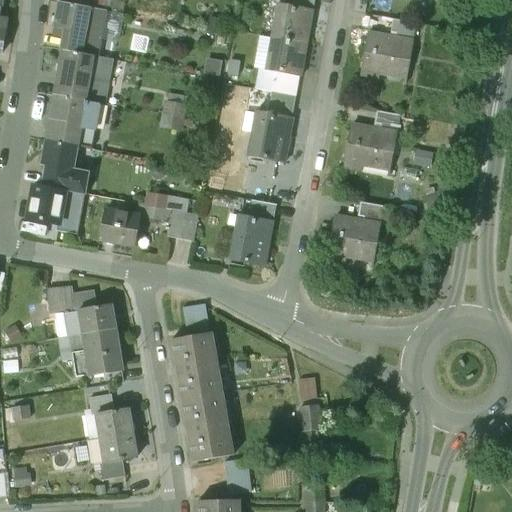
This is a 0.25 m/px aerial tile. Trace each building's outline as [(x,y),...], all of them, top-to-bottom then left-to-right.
[(313,0),(290,0),(289,9),(310,13),(312,13),(313,0)] [(60,4),(59,4),(57,17),(55,17),(54,28),(56,28),(54,36),(64,38),(71,39),(72,31),(84,33),(84,36),(100,39),(105,12),(82,8),(60,4)] [(289,9),(276,7),(271,38),(304,44),(310,13),(289,9)] [(414,25),(391,20),(388,39),(410,43),(414,25)] [(84,33),(72,31),(71,39),(64,38),(62,51),(63,52),(97,58),(100,39),(84,36),(84,33)] [(388,39),(366,35),(358,76),(376,80),(378,71),(406,76),(412,44),(410,43),(388,39)] [(304,44),(271,38),(266,72),(299,77),(304,44)] [(97,58),(63,52),(60,66),(59,66),(54,97),(84,102),(88,80),(87,80),(88,77),(107,81),(111,60),(97,58)] [(297,86),(299,77),(266,72),(262,71),(258,91),(272,94),(274,83),(297,86)] [(107,81),(88,77),(87,80),(88,80),(84,102),(100,105),(103,105),(107,81)] [(297,86),(274,83),(272,94),(294,98),(297,86)] [(181,130),(189,97),(167,92),(160,126),(181,130)] [(294,98),(272,94),(269,107),(292,112),(294,98)] [(84,102),(54,97),(52,108),(50,111),(47,130),(87,137),(94,138),(100,105),(84,102)] [(292,112),(269,107),(267,117),(289,121),(290,121),(292,112)] [(399,116),(375,112),(372,131),(395,135),(399,116)] [(267,117),(256,115),(249,158),(283,164),(285,153),(284,151),(289,121),(267,117)] [(372,131),(350,127),(342,168),(360,172),(362,163),(389,168),(395,135),(372,131)] [(87,137),(47,130),(45,142),(46,142),(75,147),(85,149),(87,137)] [(75,147),(46,142),(42,166),(45,167),(41,188),(61,191),(85,196),(90,170),(72,166),(75,147)] [(41,188),(33,186),(30,205),(30,206),(28,219),(58,224),(56,232),(75,236),(78,220),(59,217),(62,200),(59,199),(61,191),(41,188)] [(166,197),(150,194),(147,207),(164,210),(166,197)] [(275,206),(252,202),(250,215),(273,219),(275,206)] [(382,207),(359,203),(356,222),(378,226),(382,207)] [(147,207),(139,206),(137,214),(146,215),(145,219),(168,224),(170,212),(164,210),(147,207)] [(140,217),(104,211),(99,242),(135,248),(140,217)] [(198,217),(172,212),(167,238),(194,243),(198,217)] [(271,224),(237,218),(230,262),(264,267),(271,224)] [(356,222),(333,218),(326,259),(345,263),(346,254),(373,259),(378,226),(356,222)] [(73,287),(47,291),(51,316),(64,314),(76,312),(73,294),(74,294),(73,287)] [(74,294),(73,294),(76,312),(64,314),(68,338),(115,330),(111,306),(97,308),(95,291),(74,294)] [(204,306),(182,309),(185,331),(208,327),(204,306)] [(115,330),(68,338),(74,379),(122,372),(115,330)] [(211,335),(171,342),(182,402),(222,395),(211,335)] [(222,395),(182,402),(192,463),(232,456),(222,395)] [(111,396),(89,400),(92,417),(96,417),(114,414),(111,396)] [(317,406),(300,407),(302,432),(319,431),(317,406)] [(114,414),(96,417),(100,440),(131,435),(127,411),(114,414)] [(135,460),(131,435),(100,440),(104,464),(104,465),(121,462),(135,460)] [(252,494),(247,461),(225,464),(229,498),(252,494)] [(121,462),(104,465),(104,464),(100,464),(103,482),(124,479),(121,462)] [(324,511),(325,491),(307,491),(306,511),(324,511)] [(239,511),(239,502),(198,503),(198,511),(239,511)]
